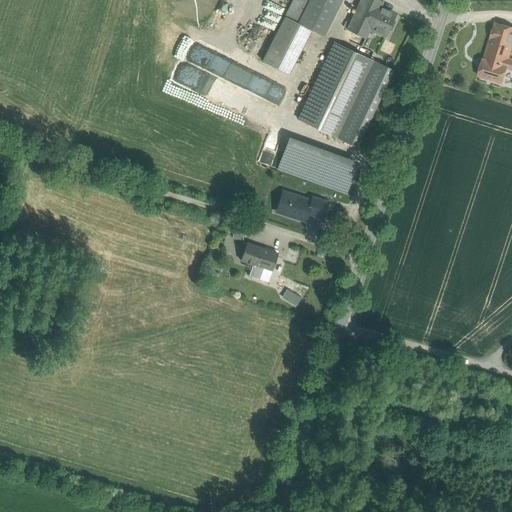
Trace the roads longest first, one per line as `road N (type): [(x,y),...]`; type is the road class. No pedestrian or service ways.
road 1 (track): [(362,259),(0,142)]
road 2 (secondary): [(339,327),(448,0)]
road 3 (secondary): [(279,511),(339,327)]
road 4 (unclassified): [(339,327),(511,373)]
